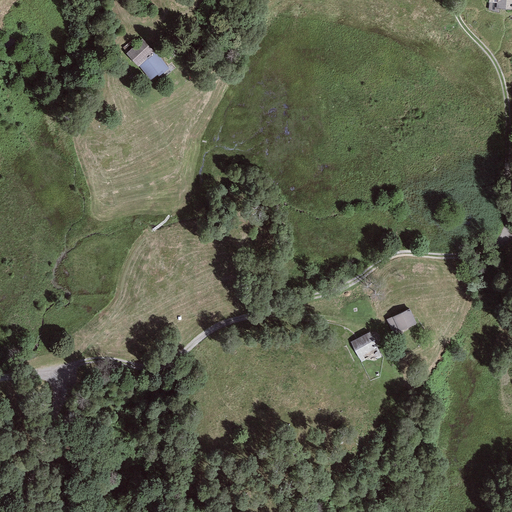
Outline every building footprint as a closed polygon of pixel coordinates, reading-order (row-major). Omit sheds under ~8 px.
[(511,9),(511,0),(488,0),(488,10),(499,13),(499,9),(511,9)] [(143,39),(135,44),(136,45),(134,47),(147,59),(155,52),(143,39)] [(123,48),(127,53),(134,47),(136,45),(135,44),(132,40),(123,48)] [(147,59),(134,47),(127,53),(125,54),(138,67),(147,59)] [(147,59),(138,67),(150,80),(157,75),(159,77),(168,68),(155,52),(147,59)] [(408,309),(386,320),(395,335),(416,324),(408,309)] [(370,332),(350,343),(359,358),(378,348),(370,332)]
